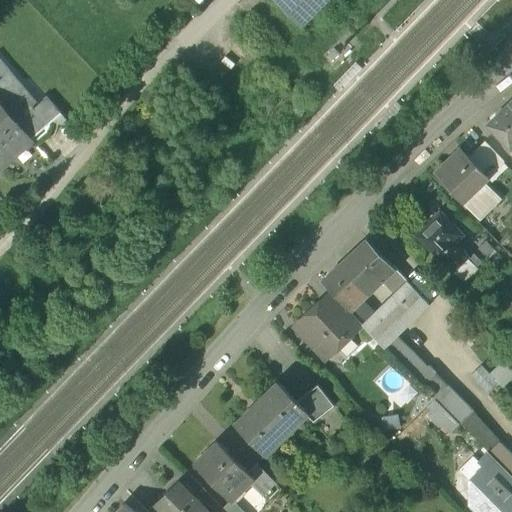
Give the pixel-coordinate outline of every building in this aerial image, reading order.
[(277,0),(275,3),(302,28),(328,0),(277,0)] [(362,69),(355,62),(333,85),(340,92),(362,69)] [(403,107),(397,101),(374,124),(381,130),(403,107)] [(0,104),(0,131),(14,120),(0,104)] [(511,107),(509,104),(487,125),(511,150),(511,148),(511,107)] [(14,120),(0,131),(0,165),(30,139),(14,120)] [(484,142),(468,158),(487,178),(503,162),(484,142)] [(468,158),(460,150),(435,175),(462,203),(487,178),(468,158)] [(462,235),(439,212),(416,235),(438,258),(454,243),(462,235)] [(366,239),(321,281),(331,292),(348,309),(393,267),(366,239)] [(467,257),(454,243),(438,258),(452,272),(467,257)] [(409,284),(393,267),(348,309),(354,316),(362,325),(364,326),(409,284)] [(409,284),(364,326),(382,346),(396,332),(427,303),(409,284)] [(348,309),(331,292),(322,302),(344,325),(354,316),(348,309)] [(344,325),(322,302),(295,327),(325,360),(362,325),(354,316),(344,325)] [(473,413),(396,332),(382,346),(458,427),(473,413)] [(501,384),(511,373),(511,357),(511,356),(492,375),(501,384)] [(278,384),(235,426),(264,456),(306,415),(313,422),(334,406),(317,385),(301,398),(293,389),(288,394),(278,384)] [(247,474),(217,443),(194,466),(230,502),(248,484),(253,479),(247,474)] [(511,456),(499,443),(490,452),(511,473),(511,456)] [(511,480),(511,477),(489,454),(479,463),(483,467),(484,466),(505,487),(511,480)] [(275,484),(256,465),(247,474),(253,479),(248,484),(262,497),(275,484)] [(511,511),(511,494),(505,487),(484,466),(483,467),(469,481),(469,489),(479,499),(471,506),(476,511),(511,511)] [(206,511),(177,482),(155,505),(161,511),(206,511)] [(225,511),(241,511),(230,502),(223,510),(225,511)]
